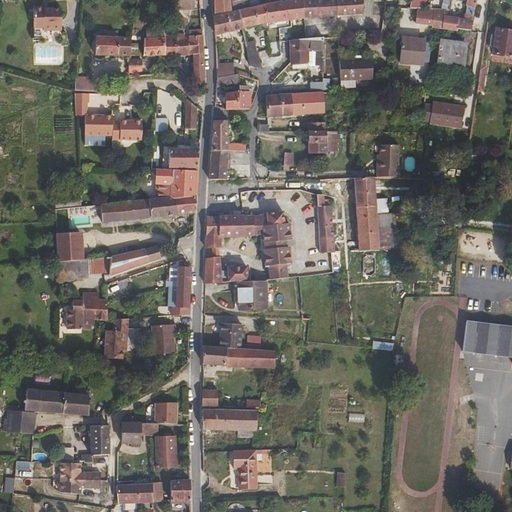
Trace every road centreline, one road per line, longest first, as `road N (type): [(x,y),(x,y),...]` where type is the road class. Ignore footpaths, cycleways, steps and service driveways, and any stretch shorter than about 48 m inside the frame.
road 1 (residential): [(204,0),(209,95),(194,381),(197,511)]
road 2 (unknown): [(195,363),(117,417),(111,494)]
